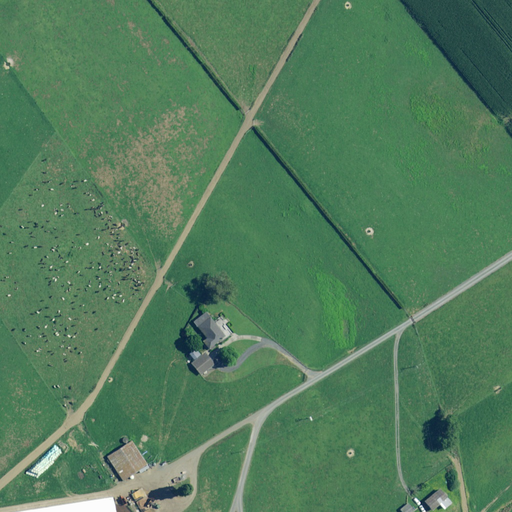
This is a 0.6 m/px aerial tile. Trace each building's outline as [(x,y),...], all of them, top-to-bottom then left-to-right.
[(209,352),(216,347),(214,345),(225,337),(205,311),(191,322),(205,338),(201,342),(209,352)] [(200,376),(205,372),(207,374),(213,369),(211,367),(214,364),(204,351),(190,363),(200,376)] [(146,465),(131,442),(107,457),(122,481),(146,465)] [(154,511),(141,488),(131,494),(141,511),(154,511)] [(422,501),(431,511),(438,506),(442,510),(451,503),(439,488),(422,501)]
